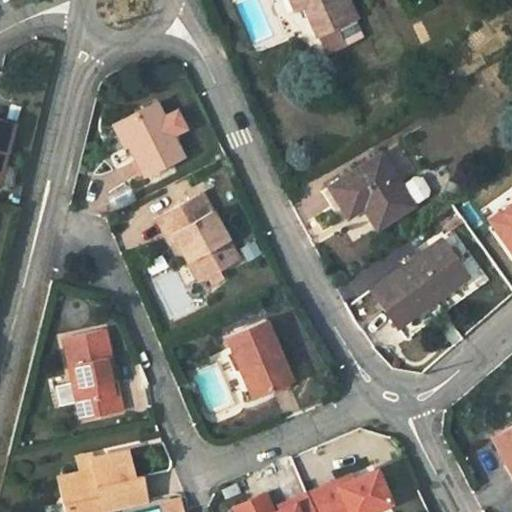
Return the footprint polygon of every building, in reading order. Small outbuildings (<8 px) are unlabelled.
[(242,7),(240,0),(217,0),(220,12),(242,7)] [(291,0),(296,10),(307,5),(304,0),(291,0)] [(304,0),(307,5),(320,34),(321,33),(329,51),(364,36),(355,17),(357,17),(349,0),(304,0)] [(154,105),(116,124),(143,176),(180,158),(169,136),(184,129),(175,111),(160,118),(154,105)] [(0,174),(13,122),(0,118),(0,174)] [(380,154),(328,186),(347,216),(364,205),(376,227),(427,195),(429,190),(421,177),(415,176),(400,186),(380,154)] [(199,193),(160,215),(186,263),(195,258),(206,278),(237,260),(199,193)] [(511,202),(501,211),(510,223),(496,232),(511,254),(511,202)] [(510,223),(501,211),(488,220),(496,232),(510,223)] [(180,266),(186,263),(160,215),(153,218),(180,266)] [(488,279),(479,265),(465,275),(439,239),(370,290),(405,339),(488,279)] [(197,283),(206,278),(195,258),(186,263),(197,283)] [(246,368),(254,386),(258,395),(291,381),(263,319),(224,336),(239,371),(246,368)] [(108,369),(114,368),(105,328),(61,338),(79,420),(124,410),(120,395),(115,396),(108,369)] [(120,395),(114,368),(108,369),(115,396),(120,395)] [(246,368),(239,371),(235,373),(242,392),(254,386),(246,368)] [(511,426),(490,438),(505,463),(510,460),(511,462),(511,426)] [(93,469),(80,472),(66,475),(72,502),(63,504),(64,511),(102,511),(102,510),(144,500),(139,476),(128,478),(125,468),(134,466),(130,450),(91,458),(93,469)] [(93,469),(91,458),(78,461),(80,472),(93,469)] [(336,485),(334,481),(319,487),(329,511),(367,511),(387,504),(374,470),(336,485)] [(72,502),(66,475),(57,477),(63,504),(72,502)] [(277,511),(271,511),(263,495),(234,507),(235,511),(295,511),(292,506),(277,511)] [(181,511),(178,498),(160,503),(161,511),(181,511)]
